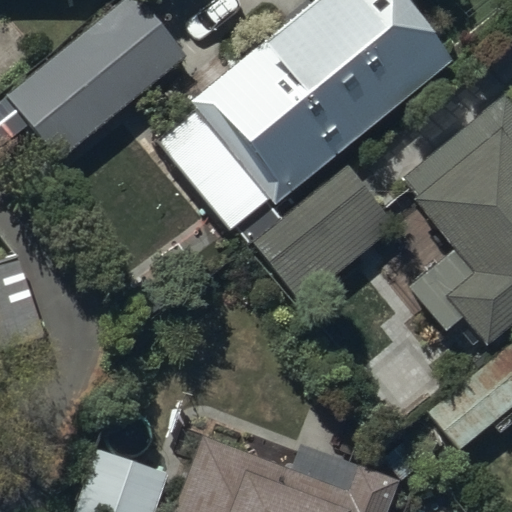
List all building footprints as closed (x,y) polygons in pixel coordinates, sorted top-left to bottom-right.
[(396,0),(321,0),(185,112),(228,165),(204,185),(230,216),(222,222),(295,312),(392,232),(334,162),(444,72),(405,25),(413,19),(396,0)] [(127,3),(2,104),(53,168),(179,67),(127,3)] [(455,327),(482,358),(511,332),(511,121),(500,107),(399,191),(411,205),(407,208),(450,260),(405,297),(440,339),(455,327)] [(11,254),(0,257),(0,350),(42,335),(11,254)] [(387,511),(394,493),(293,454),(282,482),(195,447),(169,511),(387,511)]
